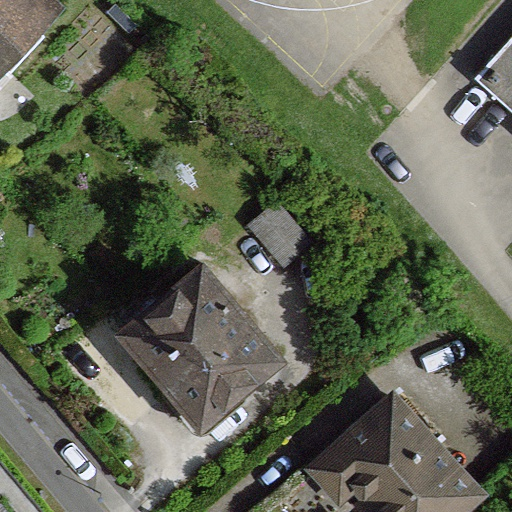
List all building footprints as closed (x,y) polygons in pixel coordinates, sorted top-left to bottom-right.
[(45,0),(0,0),(0,68),(56,10),(45,0)] [(511,40),(476,80),(511,112),(511,40)] [(284,267),(310,242),(278,207),(251,228),(284,267)] [(203,268),(126,333),(156,369),(151,372),(168,393),(174,389),(202,422),(278,357),(203,268)] [(394,400),(269,511),(454,511),(474,494),(394,400)] [(0,509),(2,511),(45,511),(0,458),(0,509)]
